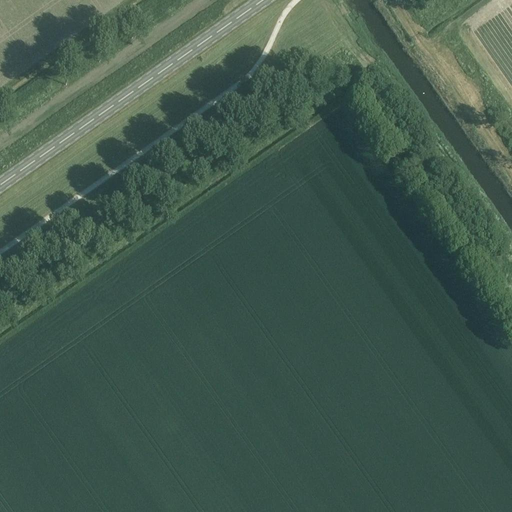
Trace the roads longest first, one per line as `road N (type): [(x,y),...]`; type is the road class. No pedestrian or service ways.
road 1 (secondary): [(0,186),(263,0)]
road 2 (track): [(511,179),(390,0)]
